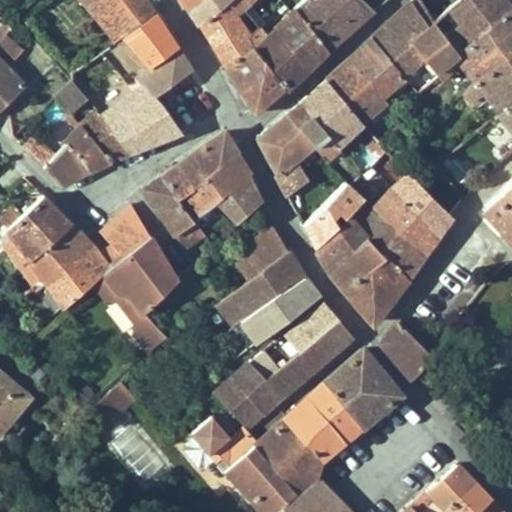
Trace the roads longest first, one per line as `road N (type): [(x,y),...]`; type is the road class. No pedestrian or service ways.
road 1 (unclassified): [(21,154),(56,189),(89,195),(233,108)]
road 2 (residential): [(242,126),(366,334)]
road 3 (unclassified): [(366,334),(476,195),(511,164)]
road 4 (residential): [(242,126),(396,0)]
road 5 (residential): [(366,334),(492,478)]
road 6 (unclassified): [(258,426),(366,334)]
road 7 (residential): [(161,0),(233,108)]
